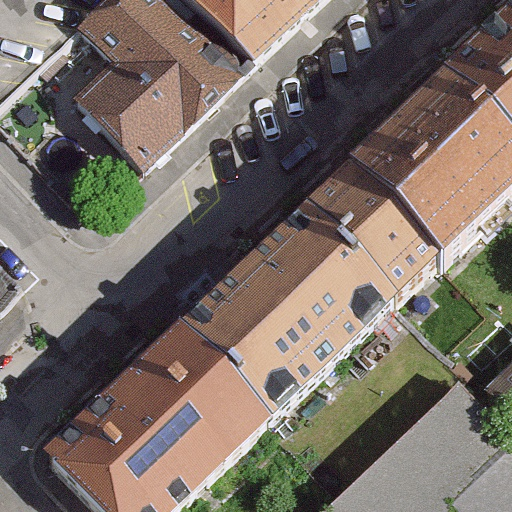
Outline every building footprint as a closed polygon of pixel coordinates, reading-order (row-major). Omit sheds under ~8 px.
[(216,109),(241,85),(235,80),(237,77),(237,74),(236,71),(221,57),(217,56),(212,56),(209,57),(206,55),(214,47),(207,39),(198,47),(152,0),(117,0),(81,35),(117,71),(77,110),(143,179),(216,109)] [(330,0),(183,0),(253,74),(306,23),(330,0)] [(511,20),(443,88),(511,157),(511,20)] [(349,179),(440,276),(511,208),(511,157),(443,88),(349,179)] [(304,222),(395,318),(440,276),(349,179),(304,222)] [(270,434),(395,318),(304,222),(181,341),(270,434)] [(181,341),(51,468),(93,511),(185,511),(270,434),(181,341)] [(511,374),(488,398),(511,422),(511,374)] [(511,511),(511,451),(456,394),(334,511),(511,511)]
